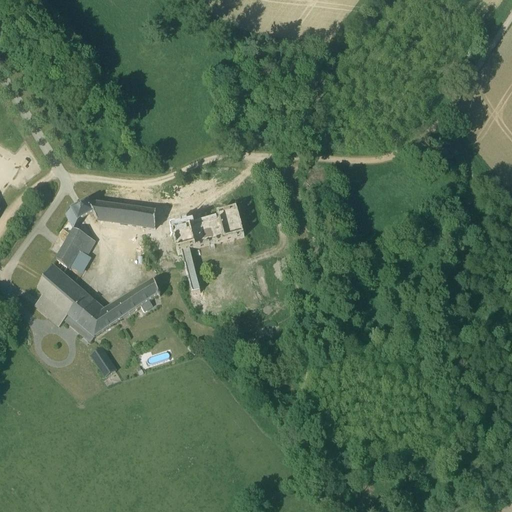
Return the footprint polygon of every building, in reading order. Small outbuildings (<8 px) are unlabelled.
[(155,231),(156,215),(87,205),(84,207),(80,208),(73,213),(71,209),(66,219),(74,231),(56,262),(52,268),(38,291),(44,297),(69,318),(95,340),(108,331),(141,309),(149,304),(159,297),(160,298),(161,297),(159,296),(155,284),(105,314),(101,316),(96,312),(99,308),(63,278),(68,271),(78,254),(87,259),(95,244),(86,239),(75,232),(80,223),(87,219),(90,218),(94,215),(97,222),(155,231)] [(243,212),(241,207),(217,214),(219,225),(191,232),(191,231),(170,236),(175,257),(183,255),(192,292),(200,290),(190,253),(196,251),(195,248),(224,241),(243,236),(237,213),(243,212)] [(69,318),(44,297),(35,308),(59,329),(69,318)] [(149,304),(141,309),(144,314),(153,309),(149,304)] [(116,374),(101,352),(92,358),(107,380),(116,374)]
